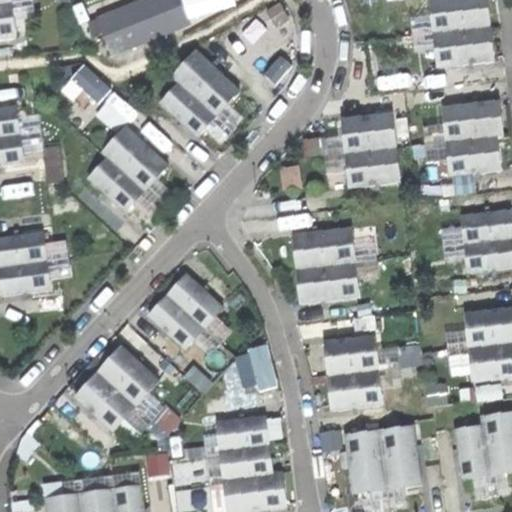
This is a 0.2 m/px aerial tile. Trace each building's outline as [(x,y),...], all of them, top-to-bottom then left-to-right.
[(13,21),(10,0),(0,0),(0,40),(16,38),(13,21)] [(10,0),(13,21),(35,18),(32,0),(10,0)] [(179,0),(147,0),(97,20),(112,56),(190,26),(183,7),(179,0)] [(430,0),(433,16),(437,52),(438,68),(493,62),(492,45),(488,10),(486,0),(430,0)] [(280,5),(268,12),(276,26),(288,19),(280,5)] [(258,16),(231,33),(248,59),(275,42),(258,16)] [(414,54),(437,52),(433,16),(410,19),(414,54)] [(204,130),(228,104),(233,99),(240,92),(198,52),(173,79),(180,85),(161,105),(197,138),(200,134),(204,130)] [(268,71),(278,82),(296,65),(285,54),(268,71)] [(443,108),(445,124),(449,159),(451,177),(500,171),(498,153),(496,138),(503,137),(500,117),(499,102),(443,108)] [(228,104),(204,130),(220,145),(244,119),(228,104)] [(22,153),(17,119),(16,108),(0,109),(0,167),(23,164),(22,153)] [(344,130),(344,136),(348,172),(349,179),(350,189),(400,183),(392,114),(342,120),(344,130)] [(17,119),(22,153),(44,150),(39,115),(17,119)] [(427,162),(449,159),(445,124),(423,127),(427,162)] [(133,205),(157,179),(162,173),(169,166),(127,128),(103,155),(108,160),(89,181),(125,214),(129,209),(133,205)] [(326,174),(348,172),(344,136),(322,139),(326,174)] [(67,180),(64,145),(47,146),(50,181),(67,180)] [(173,194),(157,179),(133,205),(149,220),(173,194)] [(462,216),(464,227),(467,262),(469,273),(511,268),(511,226),(511,223),(510,211),(462,216)] [(445,265),(467,262),(464,227),(441,230),(445,265)] [(357,281),(353,246),(351,229),(294,235),(296,254),(299,285),(301,304),(358,298),(357,281)] [(49,279),(44,245),(43,234),(0,239),(0,276),(1,283),(3,297),(50,290),(49,279)] [(44,245),(49,279),(71,276),(66,242),(44,245)] [(353,246),(357,281),(379,278),(375,243),(353,246)] [(192,343),(216,317),(223,308),(188,276),(179,286),(158,309),(149,319),(185,351),(192,343)] [(511,309),(466,314),(468,331),(472,366),(473,383),(511,378),(511,309)] [(232,332),(216,317),(192,343),(209,358),(232,332)] [(449,369),(472,366),(468,331),(446,334),(449,369)] [(380,389),(376,354),(375,337),(325,342),(327,357),(330,390),(333,411),(382,406),(380,389)] [(124,420),(148,395),(159,382),(122,348),(112,360),(90,385),(76,400),(113,433),(124,420)] [(376,354),(380,389),(402,386),(399,351),(376,354)] [(164,409),(148,395),(124,420),(141,435),(164,409)] [(467,479),(473,478),(508,473),(511,472),(511,414),(481,419),(482,428),(455,432),(462,479),(467,479)] [(219,437),(204,439),(212,511),(258,511),(286,509),(284,491),(281,473),(272,474),(270,459),(267,434),(265,417),(217,423),(219,437)] [(370,492),(405,487),(412,486),(422,485),(414,428),(345,437),(347,453),(340,454),(342,469),(349,468),(353,494),(360,493),(370,492)] [(67,498),(142,488),(140,472),(65,483),(67,498)] [(508,473),(473,478),(476,500),(511,496),(508,473)] [(405,487),(370,492),(372,511),(391,511),(408,510),(405,487)] [(144,511),(142,488),(67,498),(46,501),(47,511),(144,511)]
